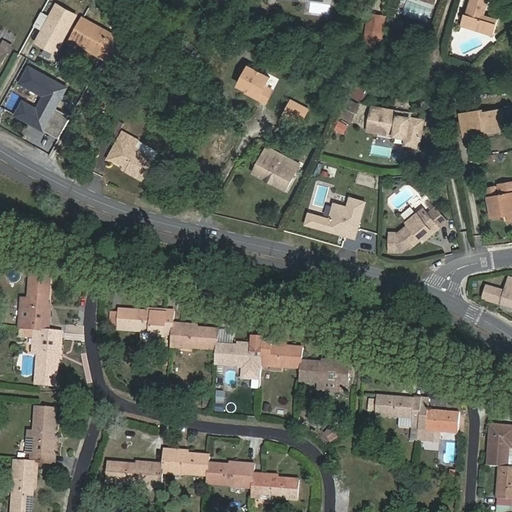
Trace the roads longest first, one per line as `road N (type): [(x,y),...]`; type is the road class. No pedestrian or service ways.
road 1 (residential): [(468,511),(475,389),(91,285)]
road 2 (tertiary): [(438,297),(86,196),(0,150)]
road 3 (residential): [(102,404),(272,431),(311,446),(327,464),(325,511)]
road 4 (unknown): [(437,106),(470,263)]
